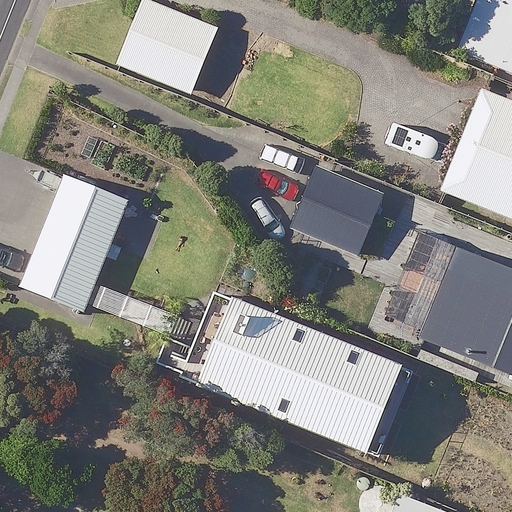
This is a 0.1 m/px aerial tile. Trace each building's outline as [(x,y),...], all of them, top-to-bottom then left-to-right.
[(216,27),(143,0),(141,0),(113,76),(188,104),(216,27)] [(511,0),(488,0),(465,55),(511,75),(511,0)] [(511,112),(481,100),(442,197),(511,225),(511,112)] [(378,196),(312,169),(288,229),(354,255),(378,196)] [(188,230),(95,193),(42,326),(136,363),(188,230)] [(511,245),(468,227),(422,341),(511,377),(511,245)] [(436,511),(367,483),(354,511),(436,511)]
